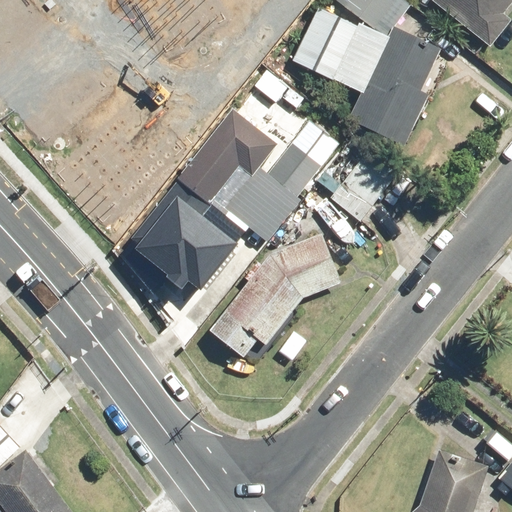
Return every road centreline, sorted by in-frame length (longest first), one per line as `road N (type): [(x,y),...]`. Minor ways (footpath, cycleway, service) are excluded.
road 1 (residential): [(511,183),(261,511)]
road 2 (secondary): [(227,511),(0,224)]
